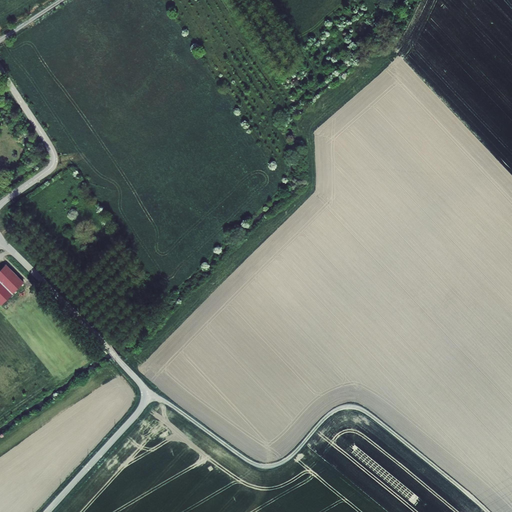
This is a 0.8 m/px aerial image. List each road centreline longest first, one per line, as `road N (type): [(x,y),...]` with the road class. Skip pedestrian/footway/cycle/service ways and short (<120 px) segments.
road 1 (unclassified): [(145,396),(0,236)]
road 2 (unclassified): [(0,203),(53,161),(0,67)]
road 3 (residential): [(145,396),(46,511)]
